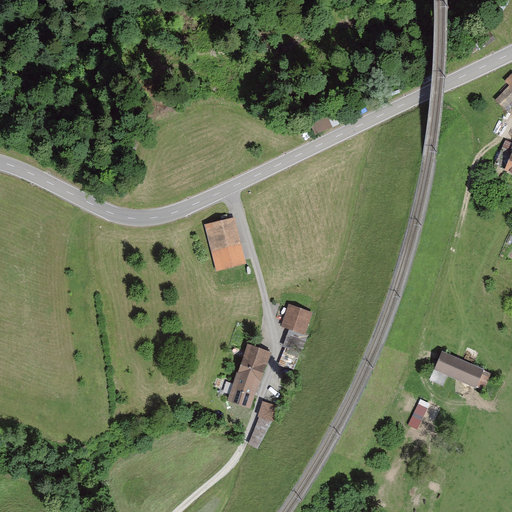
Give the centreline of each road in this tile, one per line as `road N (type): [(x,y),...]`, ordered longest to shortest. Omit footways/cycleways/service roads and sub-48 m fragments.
road 1 (tertiary): [(511,53),(155,217),(124,217),(0,162)]
road 2 (track): [(233,186),(278,345),(241,452),(180,511)]
road 3 (unknown): [(403,268),(336,429),(285,511)]
road 4 (track): [(414,357),(478,154),(505,131)]
